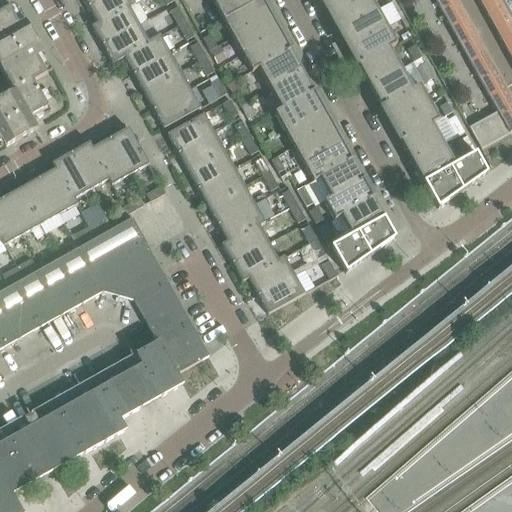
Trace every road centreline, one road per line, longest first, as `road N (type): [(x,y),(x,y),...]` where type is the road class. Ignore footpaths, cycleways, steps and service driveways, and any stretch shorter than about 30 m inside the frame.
road 1 (residential): [(290,0),(430,251)]
road 2 (residential): [(0,179),(107,114),(48,0)]
road 3 (residential): [(267,384),(430,251)]
road 4 (residential): [(104,511),(267,384)]
road 5 (residential): [(267,384),(192,244)]
